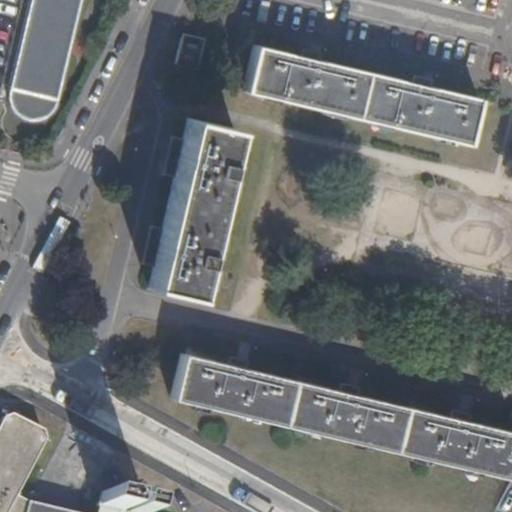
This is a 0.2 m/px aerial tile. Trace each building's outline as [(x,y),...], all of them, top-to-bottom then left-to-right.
[(79,0),(30,0),(7,92),(6,97),(5,102),(5,108),(6,112),(10,118),(15,122),(20,124),(25,126),(30,126),(35,126),(39,124),(43,122),(46,119),(49,116),(52,109),(57,93),(79,0)] [(182,36),(178,52),(174,67),(193,72),(194,65),(200,40),(182,36)] [(240,92),(385,127),(464,147),(476,102),(428,90),(410,86),(318,64),(299,59),(295,58),(251,48),(240,92)] [(300,51),(299,59),(318,64),(319,56),(300,51)] [(410,86),(428,90),(430,82),(412,78),(410,86)] [(191,300),(231,131),(187,121),(183,141),(171,138),(162,177),(174,179),(162,231),(150,229),(141,267),(152,269),(148,290),(191,300)] [(244,371),(226,367),(179,356),(169,401),(504,480),(511,442),(511,434),(466,424),(448,419),(355,397),(337,393),(244,371)] [(228,359),(226,367),(244,371),(246,363),(228,359)] [(339,385),(337,393),(355,397),(357,390),(339,385)] [(448,419),(466,424),(468,416),(450,412),(448,419)] [(0,511),(23,511),(25,506),(14,500),(46,435),(2,414),(0,419),(0,511)]
